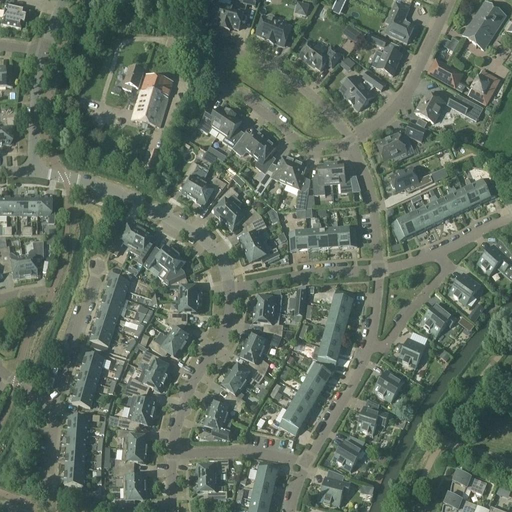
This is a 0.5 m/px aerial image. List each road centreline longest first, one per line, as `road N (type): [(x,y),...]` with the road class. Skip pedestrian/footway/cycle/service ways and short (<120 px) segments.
road 1 (residential): [(349,142),(319,100),(232,51),(216,58),(217,85),(298,142),(328,147)]
road 2 (residential): [(227,287),(212,252),(165,215),(110,187),(31,173)]
road 3 (residential): [(169,452),(185,392),(219,341),(227,287)]
road 4 (residential): [(349,142),(399,98),(448,0)]
road 5 (residential): [(227,287),(377,268)]
road 6 (residential): [(53,406),(93,272)]
road 7 (residential): [(302,461),(367,343)]
road 8 (residential): [(302,461),(169,452)]
road 9 (residential): [(377,268),(369,188),(349,142)]
road 10 (residential): [(31,173),(45,50)]
